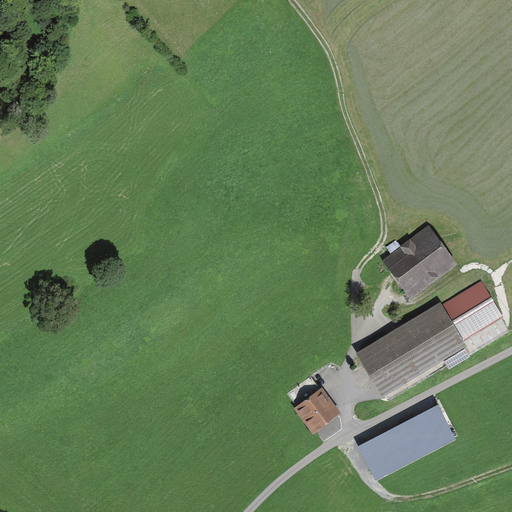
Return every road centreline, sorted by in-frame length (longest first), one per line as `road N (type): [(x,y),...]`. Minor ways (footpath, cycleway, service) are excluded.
road 1 (track): [(292,0),(336,70),(384,219),(382,239),(354,281),(357,344)]
road 2 (unclassified): [(511,351),(320,452),(251,511)]
road 3 (track): [(347,438),(328,479),(330,494),(347,505),(418,496),(511,466)]
